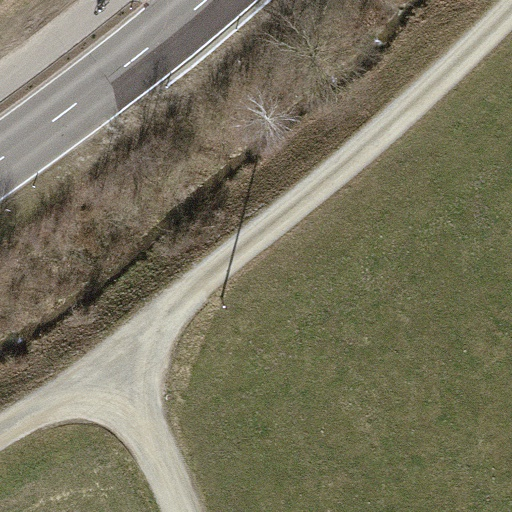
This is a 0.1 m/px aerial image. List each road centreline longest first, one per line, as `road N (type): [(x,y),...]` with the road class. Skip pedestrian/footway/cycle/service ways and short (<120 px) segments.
road 1 (track): [(0,436),(111,372),(511,10)]
road 2 (secondary): [(208,0),(0,162)]
road 3 (track): [(111,372),(171,511)]
road 4 (track): [(0,78),(103,0)]
